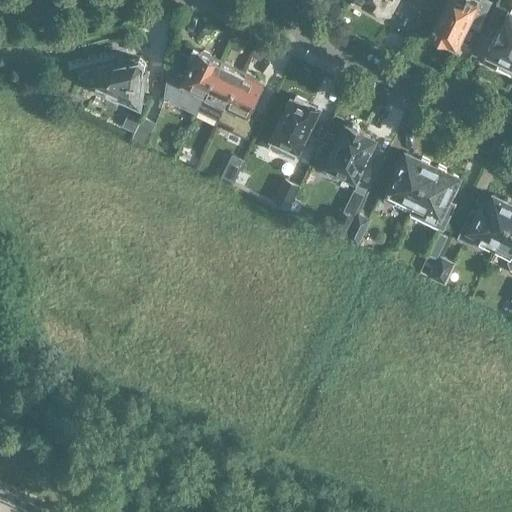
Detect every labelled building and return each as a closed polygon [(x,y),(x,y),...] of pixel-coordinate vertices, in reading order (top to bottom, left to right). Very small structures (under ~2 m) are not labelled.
[(362,0),(389,13),(395,0),(362,0)] [(447,0),(431,35),(456,47),(468,20),(475,24),(478,18),(481,20),(490,3),(483,0),(464,0),(464,1),(462,0),(447,0)] [(511,10),(511,12),(510,11),(503,26),(501,25),(494,42),(495,42),(489,54),(500,58),(496,66),(511,73),(511,10)] [(204,97),(222,61),(199,50),(189,70),(171,61),(165,96),(176,101),(181,91),(191,96),(187,106),(198,111),(198,110),(204,97)] [(123,102),(131,103),(138,102),(145,62),(139,56),(80,70),(80,74),(105,87),(103,90),(123,102)] [(198,110),(219,120),(242,71),(222,61),(204,97),(198,110)] [(242,71),(219,120),(229,125),(229,129),(231,132),(234,134),(238,133),(241,130),(264,82),(242,71)] [(284,147),(296,153),(317,109),(307,103),(308,100),(295,94),(294,97),(292,96),(269,144),(270,145),(271,148),(276,151),(280,149),(282,150),(284,147)] [(133,136),(146,141),(155,121),(143,115),(133,136)] [(344,175),(354,180),(362,164),(363,165),(371,149),(369,148),(375,137),(364,132),(365,131),(359,127),(358,122),(354,121),(346,126),(326,166),(327,166),(327,169),(328,172),(330,174),(332,176),(336,177),(339,177),(342,176),(344,175)] [(409,211),(433,164),(406,151),(388,189),(389,190),(384,199),(409,211)] [(221,175),(234,181),(244,161),(231,155),(221,175)] [(433,164),(409,211),(409,213),(443,230),(456,203),(448,199),(459,176),(433,164)] [(270,197),(288,206),(299,183),(281,174),(270,197)] [(498,243),(511,214),(511,201),(493,193),(488,204),(483,201),(477,212),(472,210),(459,236),(480,245),(484,237),(498,243)] [(332,229),(346,236),(355,216),(342,209),(332,229)] [(355,216),(346,236),(345,237),(358,243),(371,218),(358,211),(355,216)] [(511,214),(498,243),(511,249),(511,250),(507,261),(510,268),(511,268),(511,214)] [(438,231),(427,253),(436,257),(447,236),(438,231)] [(430,276),(445,283),(456,261),(440,254),(430,276)] [(0,511),(48,511),(51,507),(0,483),(0,511)]
